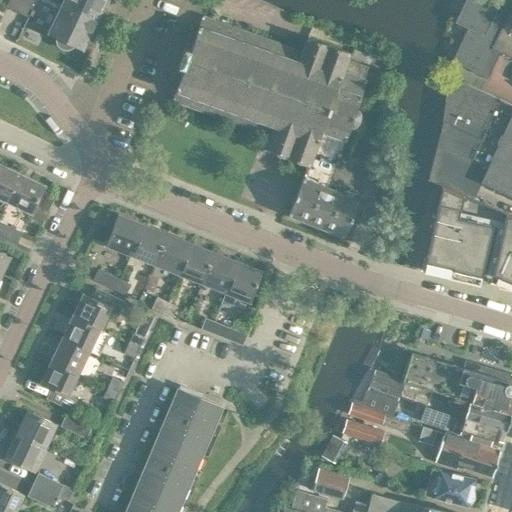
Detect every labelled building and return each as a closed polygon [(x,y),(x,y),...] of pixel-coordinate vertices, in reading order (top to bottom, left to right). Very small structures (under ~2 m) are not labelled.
[(9,0),(6,6),(17,12),(22,0),(9,0)] [(22,0),(17,12),(27,17),(35,0),(22,0)] [(49,32),(56,35),(55,39),(57,44),(59,47),(63,49),(68,49),(72,47),(74,44),(82,47),(104,0),(52,0),(52,1),(61,5),(49,32)] [(493,12),(495,8),(477,0),(466,0),(457,21),(468,26),(451,61),(487,78),(499,52),(511,58),(511,0),(510,0),(503,0),(497,14),(493,12)] [(307,165),(302,178),(327,188),(349,125),(350,125),(353,125),(354,125),(355,124),(356,122),(358,120),(358,119),(359,117),(359,115),(359,114),(359,113),(358,111),(357,110),(357,109),(355,109),(366,80),(362,79),(367,66),(347,58),(349,52),(307,37),(302,52),(201,16),(191,44),(185,42),(176,69),(182,71),(172,99),(272,135),(267,150),(307,165)] [(473,178),(481,182),(511,196),(511,105),(448,75),(442,120),(442,121),(427,179),(466,194),(473,178)] [(369,150),(365,177),(368,177),(378,178),(382,148),(369,146),(369,150)] [(0,197),(7,201),(20,174),(0,164),(0,197)] [(20,174),(7,201),(30,212),(43,185),(20,174)] [(341,194),(327,188),(302,178),(288,213),(330,230),(331,231),(339,235),(341,234),(344,235),(345,235),(349,237),(356,220),(351,218),(358,200),(360,196),(343,189),(341,194)] [(421,270),(449,276),(448,278),(479,284),(482,270),(491,273),(488,283),(511,288),(511,215),(441,186),(421,270)] [(107,245),(129,254),(141,223),(119,215),(119,214),(118,214),(105,245),(106,245),(107,245)] [(0,222),(0,236),(15,244),(20,232),(0,222)] [(129,254),(153,263),(165,233),(141,223),(129,254)] [(153,263),(177,273),(189,242),(165,233),(153,263)] [(177,273),(201,282),(213,252),(189,242),(177,273)] [(0,275),(9,257),(9,258),(10,257),(0,252),(0,275)] [(201,282),(224,291),(236,261),(213,252),(201,282)] [(236,261),(224,291),(220,303),(231,307),(236,296),(248,301),(249,302),(261,270),(260,270),(236,261)] [(92,279),(114,289),(119,279),(98,269),(92,279)] [(119,279),(114,289),(125,295),(130,284),(119,279)] [(82,294),(72,315),(99,328),(104,317),(108,319),(112,318),(116,316),(123,300),(96,287),(91,298),(82,293),(82,294)] [(151,307),(161,312),(166,301),(156,297),(151,307)] [(166,301),(161,312),(171,317),(176,306),(166,301)] [(72,315),(62,337),(89,350),(99,328),(72,315)] [(200,328),(211,333),(216,322),(204,318),(200,328)] [(216,322),(211,333),(242,345),(246,334),(216,322)] [(422,327),(419,337),(427,339),(430,330),(422,327)] [(133,333),(128,343),(139,348),(144,338),(133,333)] [(62,337),(51,359),(78,372),(89,350),(62,337)] [(139,348),(128,343),(123,353),(134,358),(139,348)] [(403,380),(404,380),(471,400),(511,413),(511,411),(510,411),(511,404),(511,385),(511,384),(511,382),(411,352),(403,380)] [(78,372),(51,359),(40,382),(40,381),(39,382),(50,388),(45,398),(71,410),(76,399),(67,395),(68,395),(67,394),(78,372)] [(403,380),(375,369),(367,389),(360,387),(352,403),(392,415),(397,399),(404,380),(403,380)] [(112,377),(107,386),(118,391),(123,382),(112,377)] [(118,391),(107,386),(102,397),(113,402),(118,391)] [(175,511),(221,406),(182,390),(130,511),(175,511)] [(425,408),(422,421),(499,446),(505,428),(506,429),(511,413),(471,400),(466,416),(459,414),(457,418),(425,408)] [(26,410),(15,433),(45,447),(56,424),(26,410)] [(60,425),(85,437),(91,426),(65,414),(60,425)] [(383,431),(345,419),(342,431),(380,443),(383,431)] [(453,467),(454,463),(483,473),(491,475),(498,450),(491,448),(445,431),(434,461),(453,467)] [(45,447),(15,433),(4,456),(34,470),(45,447)] [(322,456),(334,462),(345,441),(334,435),(322,456)] [(307,488),(342,498),(349,477),(318,467),(315,478),(310,477),(307,488)] [(424,495),(467,506),(468,503),(470,503),(473,498),(473,491),(471,491),(474,479),(431,467),(424,495)] [(38,472),(32,484),(57,496),(63,485),(38,472)] [(0,483),(0,511),(2,511),(14,511),(23,494),(0,483)] [(57,496),(32,484),(27,496),(52,508),(57,496)] [(446,511),(423,506),(372,492),(368,505),(355,501),(352,511),(342,511),(325,507),(328,498),(296,489),(291,508),(284,506),(281,511),(446,511)]
